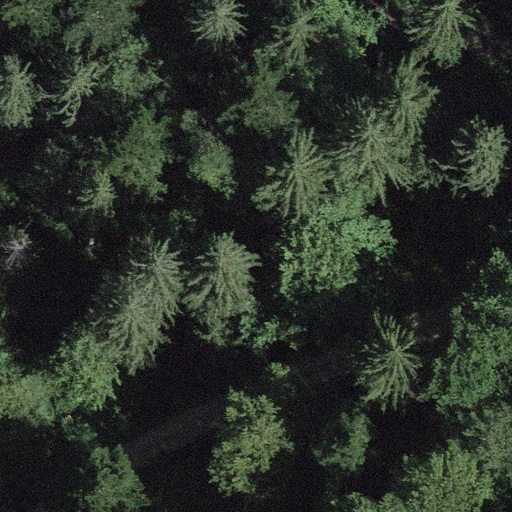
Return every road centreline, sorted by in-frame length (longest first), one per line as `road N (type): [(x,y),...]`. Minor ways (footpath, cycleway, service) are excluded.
road 1 (track): [(0,473),(458,206),(511,198)]
road 2 (track): [(511,71),(414,74),(64,145),(0,145)]
